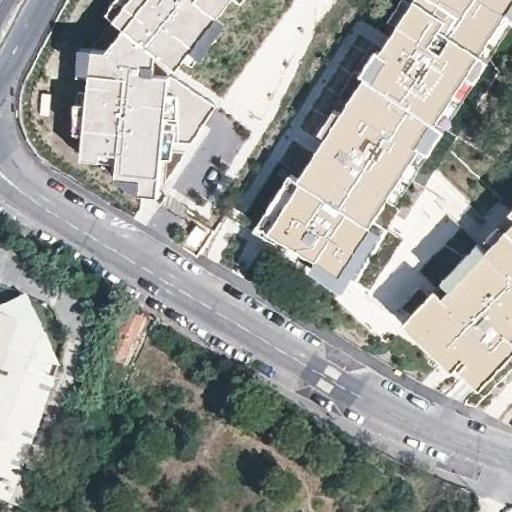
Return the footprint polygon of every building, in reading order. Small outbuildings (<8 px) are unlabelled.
[(88,43),(78,163),(170,167),(174,75),(232,0),(137,0),(122,24),(88,43)] [(361,283),(511,22),(511,0),(402,0),(269,230),(361,283)] [(511,204),(408,317),(497,402),(511,386),(511,204)] [(56,366),(20,295),(0,304),(0,316),(13,322),(5,346),(56,366)] [(314,323),(374,351),(385,328),(325,300),(314,323)] [(140,318),(122,310),(93,374),(112,382),(140,318)] [(56,366),(5,346),(13,322),(0,316),(0,501),(5,503),(24,510),(35,477),(17,471),(56,366)] [(110,394),(90,386),(74,423),(93,430),(110,394)]
